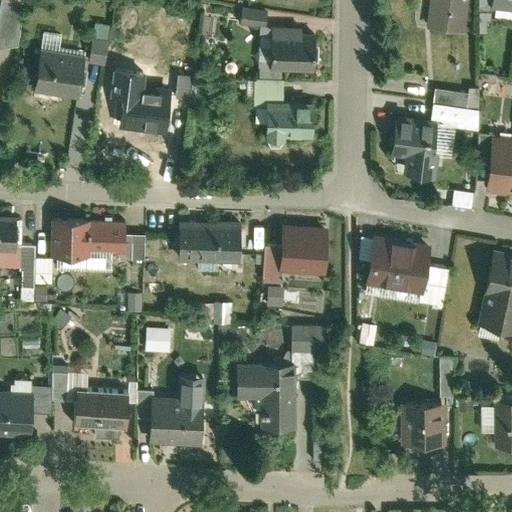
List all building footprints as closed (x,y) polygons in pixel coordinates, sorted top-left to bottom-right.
[(0,0),(0,42),(14,45),(20,3),(0,0)] [(463,29),(465,0),(426,0),(424,26),(463,29)] [(259,28),(262,11),(238,7),(234,27),(253,30),(253,28),(259,28)] [(253,70),(257,70),(276,70),(309,71),(309,32),(297,32),(297,25),(267,25),(267,28),(259,28),(253,28),(253,30),(253,70)] [(30,95),(73,101),(78,62),(79,58),(80,52),(53,49),(54,37),(38,35),(30,95)] [(85,59),(79,58),(78,62),(99,65),(103,40),(87,38),(85,59)] [(257,81),(276,81),(276,70),(257,70),(257,81)] [(167,90),(163,124),(181,127),(188,78),(169,76),(167,90)] [(262,101),(278,101),(278,81),(276,81),(257,81),(250,81),(250,107),(262,107),(262,101)] [(113,128),(161,135),(163,124),(167,90),(119,83),(113,128)] [(432,121),(441,122),(441,127),(473,131),(478,93),(436,88),(432,121)] [(262,139),(306,139),(306,101),(278,101),(262,101),(262,107),(262,139)] [(396,116),(391,148),(408,151),(406,168),(440,173),(443,150),(438,149),(441,127),(441,122),(432,121),(396,116)] [(475,158),(486,159),(490,135),(476,133),(474,146),(475,158)] [(511,137),(490,135),(486,159),(482,192),(511,195),(511,137)] [(10,215),(0,215),(0,249),(10,249),(10,215)] [(91,248),(91,218),(54,218),(53,250),(91,251),(91,248)] [(126,218),(91,218),(91,248),(126,248),(126,218)] [(239,259),(240,219),(180,218),(179,258),(239,259)] [(327,269),(329,224),(285,222),(284,243),(283,267),(327,269)] [(426,241),(370,231),(361,283),(416,293),(421,264),(426,241)] [(144,233),(131,233),(131,259),(144,259),(144,233)] [(283,267),(284,243),(266,242),(264,279),(282,280),(283,267)] [(30,245),(15,245),(15,269),(16,271),(16,289),(30,289),(30,245)] [(511,253),(488,248),(481,285),(486,286),(480,318),(511,325),(511,253)] [(445,268),(421,264),(416,293),(415,301),(439,306),(445,268)] [(280,301),(282,283),(267,282),(265,299),(280,301)] [(221,303),(221,288),(212,288),(212,303),(221,303)] [(288,324),(288,352),(319,352),(320,325),(288,324)] [(141,328),(139,352),(166,354),(168,330),(141,328)] [(441,355),(440,393),(453,393),(454,356),(441,355)] [(292,363),(237,362),(236,394),(261,395),(260,427),(291,427),(292,363)] [(46,385),(46,399),(69,399),(71,399),(71,388),(72,371),(46,371),(46,385)] [(0,387),(0,433),(26,434),(27,412),(27,384),(27,380),(9,379),(9,384),(5,384),(5,388),(0,387)] [(46,385),(27,384),(27,412),(45,413),(46,399),(46,385)] [(124,390),(71,388),(71,399),(69,399),(68,429),(123,430),(124,390)] [(148,391),(134,391),(132,438),(146,439),(147,396),(148,391)] [(196,397),(147,396),(146,439),(146,443),(194,445),(196,397)] [(511,442),(511,396),(495,397),(495,442),(511,442)] [(402,440),(447,439),(447,398),(402,399),(402,440)]
